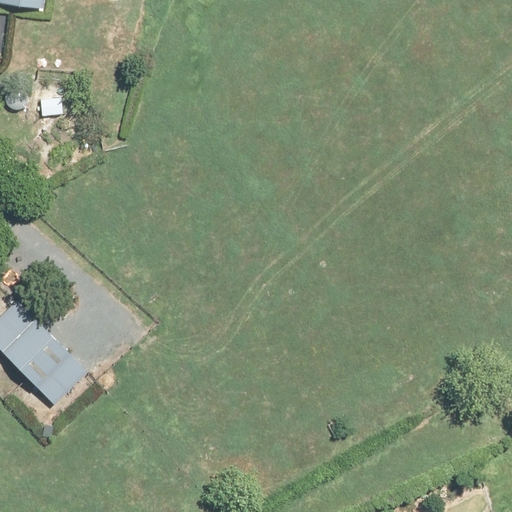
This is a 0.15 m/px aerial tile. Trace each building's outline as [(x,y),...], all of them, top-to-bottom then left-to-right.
[(0,0),(0,5),(42,10),(43,0),(0,0)] [(13,111),(16,112),(19,112),(21,111),(24,111),(26,109),(28,108),(30,106),(32,104),(33,101),(33,98),(33,96),(33,93),(32,90),(31,88),(29,86),(27,84),(25,83),(23,82),(20,81),(17,81),(15,81),(12,82),(10,83),(8,85),(6,87),(4,89),(3,92),(3,94),(3,97),(3,100),(4,102),(5,105),(7,107),(9,109),(11,110),(13,111)] [(64,96),(38,98),(40,121),(66,118),(64,96)] [(0,349),(0,350),(32,318),(14,299),(0,313),(0,349)] [(32,318),(0,350),(21,370),(53,338),(32,318)] [(53,338),(21,370),(36,386),(68,353),(53,338)] [(68,353),(36,386),(57,406),(89,374),(68,353)]
